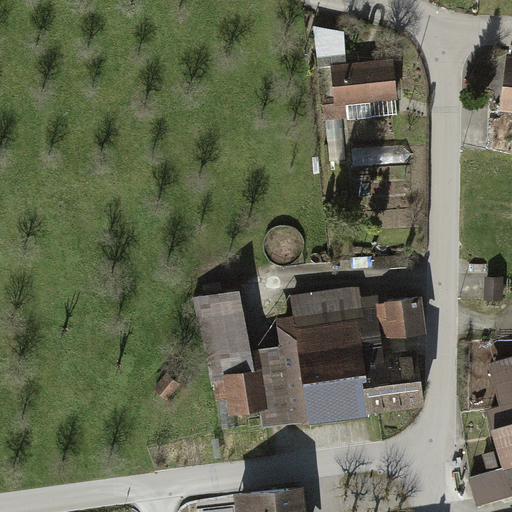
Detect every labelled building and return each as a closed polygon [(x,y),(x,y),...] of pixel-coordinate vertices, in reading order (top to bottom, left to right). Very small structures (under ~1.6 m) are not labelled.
[(342,36),(311,30),(314,72),(327,72),(330,121),(396,116),(393,66),(344,70),(342,36)] [(511,60),(502,59),(494,115),(511,117),(511,60)] [(325,127),(328,167),(346,166),(343,126),(325,127)] [(347,149),(348,169),(408,165),(407,145),(347,149)] [(259,420),(303,414),(297,368),(291,309),(272,312),(275,339),(248,342),(234,284),(191,295),(211,380),(222,378),(228,412),(257,408),(259,420)] [(291,309),(297,368),(357,360),(356,348),(379,345),(377,334),(423,329),(418,287),(358,294),(357,285),(289,293),(291,309)] [(505,287),(478,287),(478,316),(504,316),(505,287)] [(414,341),(379,345),(356,348),(357,360),(297,368),(303,414),(304,419),(366,412),(365,402),(421,395),(414,341)] [(511,351),(485,358),(496,399),(482,403),(499,467),(467,476),(475,506),(511,495),(511,351)] [(168,370),(151,387),(163,398),(179,382),(168,370)] [(230,501),(231,511),(301,511),(298,482),(229,491),(230,501)]
